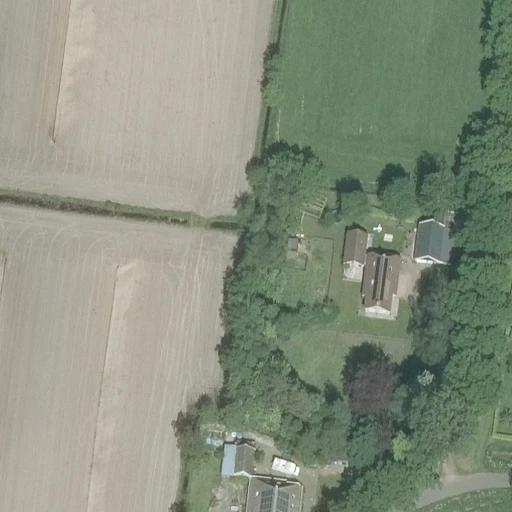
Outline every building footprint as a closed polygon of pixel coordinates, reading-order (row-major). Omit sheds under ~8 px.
[(452,268),(456,231),(419,227),(414,263),(452,268)] [(364,269),(368,238),(347,235),(343,267),(364,269)] [(297,242),(287,241),(287,251),(296,252),(297,242)] [(393,308),(398,263),(366,259),(363,291),(368,291),(366,314),(386,316),(387,307),(393,308)] [(249,481),(246,511),(298,511),(301,490),(287,488),(287,485),(252,482),(255,454),(235,453),(232,480),(249,481)] [(363,478),(374,478),(374,469),(364,468),(363,478)]
